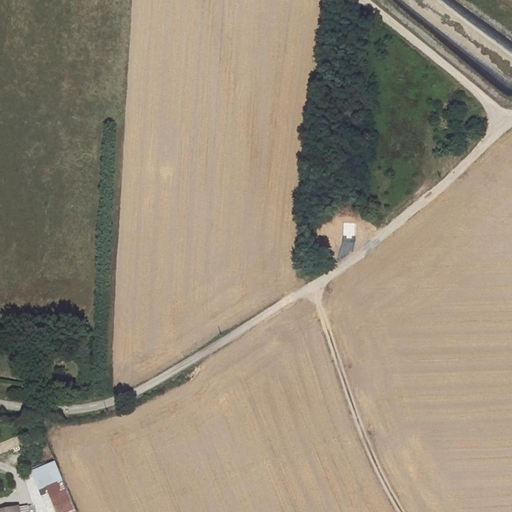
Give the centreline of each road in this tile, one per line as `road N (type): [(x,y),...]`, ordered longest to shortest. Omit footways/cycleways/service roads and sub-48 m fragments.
road 1 (track): [(401,511),(349,394),(318,286),(511,120)]
road 2 (track): [(0,404),(67,412),(127,396),(322,282)]
road 3 (track): [(511,116),(363,0)]
